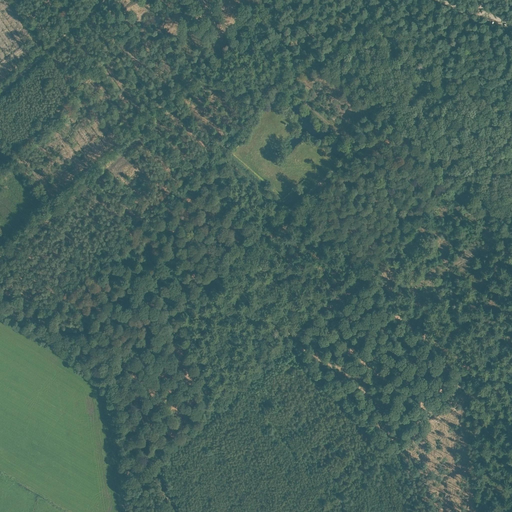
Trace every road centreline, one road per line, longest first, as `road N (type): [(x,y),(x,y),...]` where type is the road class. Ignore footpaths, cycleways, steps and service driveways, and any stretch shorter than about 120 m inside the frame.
road 1 (track): [(0,307),(112,367),(356,150)]
road 2 (track): [(511,251),(378,129)]
road 3 (track): [(378,129),(438,76),(471,11)]
road 4 (track): [(123,511),(104,381),(113,374)]
